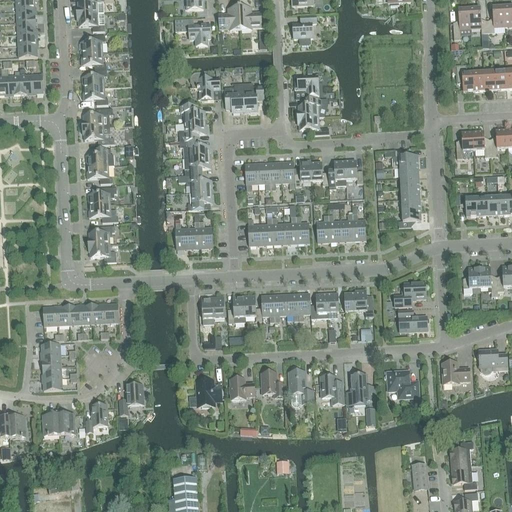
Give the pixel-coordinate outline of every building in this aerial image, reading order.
[(87,0),(88,4),(87,5),(78,5),(78,11),(77,11),(77,17),(104,16),(103,0),(87,0)] [(186,0),(187,12),(203,12),(202,0),(186,0)] [(313,0),(291,0),(292,8),(313,7),(313,0)] [(387,0),(388,5),(390,5),(391,8),(399,7),(399,5),(411,4),(410,0),(387,0)] [(16,3),(17,14),(35,13),(35,2),(16,3)] [(506,9),(503,9),(505,29),(511,28),(511,6),(506,7),(506,9)] [(493,23),(487,23),(488,36),(495,35),(494,30),(505,29),(503,9),(501,9),(501,7),(494,8),(494,10),(492,10),(493,23)] [(472,11),(469,11),(471,31),(481,31),(481,36),(488,36),(487,23),(481,23),(480,10),(479,11),(479,9),(472,9),(472,11)] [(241,33),(240,10),(238,10),(238,11),(229,12),(229,17),(219,17),(220,32),(230,31),(230,33),(240,32),(240,33),(241,33)] [(241,10),(240,10),(241,33),(242,33),(242,32),(252,32),(252,30),(262,29),(261,15),(251,16),(251,11),(241,11),(241,10)] [(471,31),(469,11),(467,11),(467,10),(460,10),(460,12),(458,12),(459,25),(453,25),(454,43),(461,42),(460,32),(471,31)] [(17,14),(17,26),(36,25),(35,13),(17,14)] [(105,34),(104,16),(77,17),(78,23),(79,23),(79,29),(93,28),(93,34),(105,34)] [(300,41),(300,46),(302,48),(309,47),(311,46),(311,40),(313,40),(312,25),(317,25),(316,18),(301,19),(301,26),(293,26),(294,41),(300,41)] [(194,21),(175,22),(176,34),(189,34),(190,42),(196,41),(196,48),(207,48),(207,41),(211,41),(210,27),(194,27),(194,21)] [(17,26),(18,37),(37,36),(36,25),(17,26)] [(18,37),(18,48),(37,48),(37,36),(18,37)] [(82,51),(82,56),(103,55),(102,44),(106,44),(105,38),(93,38),(94,44),(81,45),(81,51),(82,51)] [(37,48),(18,48),(19,60),(38,59),(37,48)] [(95,67),(95,73),(107,72),(107,66),(103,66),(103,55),(82,56),(83,61),(82,61),(82,68),(95,67)] [(474,93),(473,75),(467,75),(466,67),(456,68),(457,86),(463,85),(463,94),(474,93)] [(84,86),(84,91),(105,90),(104,79),(107,79),(107,72),(95,73),(95,79),(83,80),(83,86),(84,86)] [(506,73),(495,74),(496,92),(507,91),(506,73)] [(484,74),(473,75),(474,93),(485,93),(484,74)] [(495,74),(484,74),(485,93),(496,92),(495,74)] [(191,83),(191,85),(193,87),(193,91),(190,91),(190,92),(197,91),(198,92),(199,92),(200,102),(214,101),(213,93),(220,93),(220,81),(205,82),(205,75),(204,75),(204,76),(197,76),(194,77),(192,79),(191,80),(191,83)] [(43,77),(31,78),(32,96),(44,96),(43,77)] [(295,93),(298,93),(306,92),(307,98),(319,98),(318,78),(298,79),(298,77),(298,79),(295,79),(295,93)] [(20,78),(9,79),(10,98),(21,97),(20,78)] [(31,78),(20,78),(21,97),(32,96),(31,78)] [(9,79),(0,79),(0,98),(10,98),(9,79)] [(244,87),(245,114),(245,113),(249,113),(250,114),(257,114),(257,112),(258,112),(257,103),(264,103),(264,89),(253,89),(253,86),(244,87)] [(234,87),(234,90),(225,90),(226,112),(232,111),(232,114),(233,114),(233,115),(240,115),(241,113),(245,113),(245,115),(245,114),(244,87),(234,87)] [(105,90),(84,91),(84,96),(83,96),(84,102),(96,102),(97,108),(109,107),(108,101),(105,101),(105,90)] [(299,114),(298,114),(298,121),(319,120),(325,119),(328,108),(328,101),(307,102),(307,108),(298,109),(299,114)] [(198,108),(180,109),(181,115),(184,115),(185,126),(205,125),(205,120),(206,120),(205,114),(198,114),(198,108)] [(83,124),(83,130),(104,129),(104,122),(109,122),(109,118),(113,118),(113,111),(97,112),(97,118),(84,118),(84,124),(83,124)] [(319,120),(298,121),(298,127),(299,127),(300,133),(313,132),(313,138),(329,137),(329,131),(319,131),(319,120)] [(179,133),(180,144),(200,143),(200,137),(206,136),(206,130),(205,130),(205,125),(185,126),(185,133),(179,133)] [(110,141),(110,136),(104,137),(104,129),(83,130),(83,137),(85,137),(85,142),(98,142),(99,148),(115,147),(114,140),(110,141)] [(496,142),(490,142),(491,160),(498,159),(497,151),(508,150),(507,132),(496,133),(496,142)] [(474,153),(473,134),(462,135),(462,144),(456,144),(457,162),(464,161),(463,153),(474,153)] [(475,152),(476,158),(485,158),(485,160),(491,160),(490,142),(484,142),(484,134),(473,134),(474,153),(475,152)] [(184,150),(184,161),(210,160),(209,155),(210,155),(210,148),(203,148),(203,142),(200,143),(180,144),(180,150),(184,150)] [(93,158),(86,158),(87,165),(88,165),(88,170),(108,169),(114,168),(114,158),(111,158),(111,151),(93,152),(93,158)] [(393,170),(400,170),(418,169),(418,158),(409,158),(409,152),(395,153),(395,159),(395,160),(392,160),(393,170)] [(210,160),(184,161),(185,178),(203,177),(202,171),(211,171),(211,164),(210,164),(210,160)] [(300,171),(294,171),(295,177),(295,189),(302,189),(301,185),(312,184),(311,166),(311,163),(300,163),(300,171)] [(334,165),(334,170),(335,173),(329,173),(329,175),(329,188),(330,192),(336,192),(336,189),(346,188),(346,182),(345,164),(334,165)] [(356,164),(345,164),(346,182),(357,182),(357,186),(363,186),(363,173),(357,174),(356,164)] [(282,165),(269,166),(271,193),(276,193),(276,189),(275,189),(274,186),(283,186),(282,165)] [(294,165),(282,165),(283,186),(291,185),(291,188),(290,188),(290,192),(295,192),(294,185),(295,185),(294,165)] [(322,165),(311,166),(312,184),(322,184),(323,188),(329,188),(329,175),(323,175),(322,165)] [(258,187),(257,166),(245,167),(246,187),(247,187),(247,194),(252,194),(252,190),(251,190),(250,187),(258,187)] [(269,166),(257,166),(258,187),(267,186),(267,190),(266,190),(266,193),(271,193),(269,166)] [(108,169),(88,170),(88,174),(87,175),(88,181),(100,180),(101,186),(112,186),(112,179),(109,179),(108,169)] [(400,170),(401,181),(419,180),(418,169),(400,170)] [(203,177),(185,178),(178,179),(178,180),(172,181),(173,186),(186,185),(187,189),(191,189),(191,195),(211,194),(211,189),(212,189),(212,183),(203,183),(203,177)] [(401,181),(401,192),(419,191),(419,180),(401,181)] [(101,197),(88,197),(89,204),(90,204),(90,208),(110,207),(110,201),(114,201),(114,196),(117,196),(117,190),(101,191),(101,197)] [(401,192),(402,202),(420,202),(419,191),(401,192)] [(188,213),(200,212),(204,212),(204,206),(213,206),(213,199),(212,199),(211,194),(191,195),(191,206),(188,206),(188,213)] [(187,205),(187,196),(167,196),(167,206),(187,205)] [(477,219),(476,200),(466,201),(466,196),(459,197),(460,209),(466,209),(466,219),(477,219)] [(498,199),(487,200),(488,218),(499,218),(498,199)] [(509,199),(498,199),(499,218),(510,217),(509,199)] [(487,200),(476,200),(477,219),(488,218),(487,200)] [(402,202),(402,213),(421,212),(420,202),(402,202)] [(116,207),(110,208),(110,207),(90,208),(90,213),(89,213),(89,220),(102,219),(102,225),(118,224),(118,218),(117,218),(116,207)] [(421,212),(402,213),(403,224),(399,224),(399,230),(411,230),(411,224),(421,223),(421,212)] [(349,223),(341,224),(342,244),(354,244),(353,217),(348,217),(348,220),(349,220),(349,223)] [(358,217),(353,217),(354,244),(366,243),(365,223),(357,223),(357,220),(358,220),(358,217)] [(330,245),(328,218),(324,218),(324,222),(325,222),(325,225),(317,225),(318,245),(330,245)] [(334,218),(328,218),(330,245),(342,244),(341,224),(333,224),(333,221),(334,221),(334,218)] [(293,226),(285,227),(286,247),(298,246),(296,219),(296,220),(291,220),(291,223),(292,223),(293,226)] [(301,219),(296,219),(298,246),(310,246),(309,225),(300,226),(300,223),(301,223),(301,219)] [(277,220),(272,221),(273,248),(286,247),(285,227),(276,227),(276,224),(277,224),(277,220)] [(269,227),(260,228),(261,248),(273,248),(272,221),(267,221),(267,224),(268,224),(269,227)] [(261,248),(260,228),(252,228),(252,225),(253,225),(253,222),(248,222),(249,228),(248,228),(249,249),(261,248)] [(196,231),(188,231),(189,252),(201,251),(200,224),(195,225),(195,228),(196,228),(196,231)] [(205,224),(200,224),(201,251),(213,251),(212,230),(204,231),(204,228),(205,228),(205,224)] [(189,252),(188,231),(180,232),(180,229),(181,229),(181,225),(176,226),(176,232),(177,252),(189,252)] [(89,242),(89,248),(110,247),(110,240),(113,239),(112,235),(115,235),(115,229),(103,229),(103,235),(89,236),(90,241),(89,242)] [(104,265),(116,265),(116,254),(110,254),(110,247),(89,248),(89,254),(90,254),(91,260),(104,259),(104,265)] [(503,279),(497,280),(498,294),(504,294),(504,289),(511,288),(511,269),(509,269),(509,268),(502,269),(503,279)] [(484,271),(479,271),(480,290),(488,290),(488,295),(491,295),(492,299),(498,299),(498,294),(497,280),(491,280),(490,269),(484,269),(484,271)] [(464,296),(470,295),(471,295),(472,294),(472,291),(480,290),(479,271),(475,271),(475,270),(468,270),(469,281),(463,281),(464,296)] [(412,309),(411,302),(426,301),(425,285),(404,286),(404,292),(402,292),(402,298),(394,298),(395,309),(412,309)] [(355,296),(356,314),(373,313),(372,300),(366,300),(366,292),(355,293),(355,296)] [(310,296),(298,297),(299,324),(304,323),(304,320),(303,320),(303,317),(311,317),(310,296)] [(356,314),(355,296),(344,296),(345,314),(356,314)] [(286,297),(273,298),(275,325),(280,325),(280,321),(279,321),(279,318),(287,318),(286,297)] [(298,297),(286,297),(287,318),(295,317),(295,320),(294,320),(294,324),(299,324),(298,297)] [(327,297),(316,298),(317,308),(311,308),(311,322),(328,321),(328,320),(327,297)] [(335,320),(337,319),(337,315),(339,315),(338,297),(327,297),(328,320),(331,321),(335,320)] [(245,320),(244,298),(233,299),(234,312),(228,312),(228,325),(245,324),(245,320)] [(255,298),(244,298),(245,320),(256,319),(256,323),(262,323),(262,310),(256,311),(255,298)] [(275,325),(273,298),(261,298),(262,319),(271,318),(271,322),(270,322),(270,325),(275,325)] [(224,299),(213,300),(214,321),(225,321),(224,299)] [(214,321),(213,300),(202,300),(203,327),(214,327),(214,321)] [(118,306),(103,307),(104,326),(119,325),(118,306)] [(103,307),(92,308),(93,327),(104,326),(103,307)] [(81,308),(69,309),(70,328),(82,327),(81,308)] [(92,308),(81,308),(82,327),(93,327),(92,308)] [(69,309),(58,310),(59,328),(70,328),(69,309)] [(59,328),(58,310),(43,310),(44,329),(59,328)] [(413,313),(399,313),(399,320),(400,335),(407,335),(428,334),(427,326),(429,325),(429,321),(427,320),(427,319),(413,319),(413,313)] [(372,344),(373,331),(362,330),(361,343),(372,344)] [(42,347),(42,359),(61,358),(60,346),(42,347)] [(493,371),(493,369),(498,369),(499,373),(508,373),(507,356),(498,357),(498,353),(479,354),(479,355),(478,356),(477,357),(477,359),(478,360),(480,361),(480,370),(480,373),(481,374),(482,375),(483,376),(484,377),(486,378),(487,378),(489,377),(490,376),(491,375),(492,374),(493,373),(493,371)] [(42,359),(43,370),(61,369),(61,358),(42,359)] [(442,366),(443,387),(459,386),(459,384),(470,384),(470,370),(459,371),(458,365),(455,365),(454,364),(451,364),(450,365),(442,366)] [(43,370),(43,382),(62,381),(61,369),(43,370)] [(409,373),(387,375),(387,377),(386,378),(386,381),(388,383),(388,393),(397,393),(397,401),(419,400),(418,384),(410,384),(409,373)] [(306,374),(289,375),(290,397),(291,397),(292,407),(295,410),(299,410),(302,407),(314,406),(313,394),(307,394),(306,374)] [(275,396),(275,400),(285,400),(284,387),(277,387),(277,376),(262,376),(263,397),(275,396)] [(351,395),(347,395),(348,408),(366,407),(366,404),(375,404),(374,389),(368,390),(367,377),(350,378),(351,395)] [(343,385),(336,385),(336,379),(321,379),(322,400),(332,400),(333,407),(344,407),(343,385)] [(62,381),(43,382),(44,393),(63,392),(62,381)] [(230,383),(231,389),(229,389),(230,396),(231,396),(231,403),(246,402),(246,400),(255,399),(254,386),(245,387),(245,382),(230,383)] [(214,409),(214,403),(222,403),(221,389),(213,389),(213,383),(197,384),(199,410),(214,409)] [(128,417),(127,408),(144,407),(143,387),(136,388),(135,385),(128,385),(128,388),(126,388),(127,403),(120,403),(121,418),(128,417)] [(93,429),(108,428),(107,407),(92,408),(93,423),(86,423),(87,435),(93,435),(93,429)] [(375,411),(368,411),(369,429),(376,429),(375,411)] [(65,413),(58,414),(60,438),(76,437),(75,416),(65,416),(65,413)] [(60,438),(58,414),(52,414),(52,417),(43,417),(44,439),(60,438)] [(0,440),(9,440),(8,416),(2,416),(2,419),(0,419),(0,440)] [(14,416),(8,416),(9,440),(25,439),(24,418),(14,419),(14,416)] [(450,453),(452,470),(471,468),(469,451),(473,451),(473,444),(460,445),(461,452),(450,453)] [(412,468),(414,491),(428,490),(426,467),(412,468)] [(471,468),(452,470),(453,486),(464,485),(464,492),(477,491),(476,484),(472,484),(471,468)] [(174,481),(176,511),(198,511),(196,479),(174,481)] [(71,486),(48,489),(49,495),(72,492),(71,486)] [(342,490),(344,500),(351,499),(349,489),(342,490)] [(455,504),(455,511),(471,511),(471,503),(478,503),(477,495),(465,496),(465,503),(455,504)]
